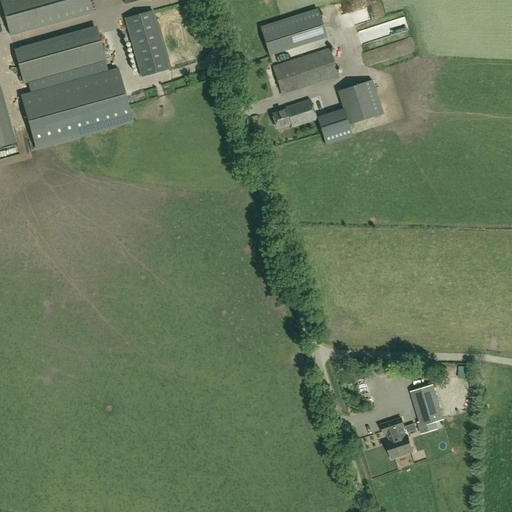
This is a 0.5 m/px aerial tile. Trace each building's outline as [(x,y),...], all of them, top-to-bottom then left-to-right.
[(89,0),(0,0),(10,36),(93,13),(89,0)] [(358,25),(386,14),(381,3),(354,13),(358,25)] [(318,10),(298,16),(260,28),(269,56),(327,38),(318,10)] [(126,19),(142,77),(169,69),(153,11),(126,19)] [(360,32),(363,43),(378,38),(374,27),(360,32)] [(24,83),(106,60),(99,35),(17,58),(24,83)] [(330,49),(273,67),(282,94),(338,76),(330,49)] [(365,52),(370,63),(375,61),(371,50),(365,52)] [(132,119),(118,69),(20,96),(34,146),(132,119)] [(349,126),(383,115),(372,81),(338,92),(349,126)] [(0,146),(15,142),(0,87),(0,146)] [(291,124),(292,127),(316,119),(310,100),(286,108),(286,110),(272,115),(276,128),(291,124)] [(342,109),(323,115),(326,126),(345,120),(342,109)] [(411,385),(421,419),(440,413),(430,379),(411,385)] [(402,419),(381,426),(384,434),(387,433),(390,442),(386,443),(392,459),(400,456),(413,452),(408,436),(405,437),(402,428),(404,427),(402,419)] [(419,462),(430,457),(428,452),(417,456),(419,462)]
